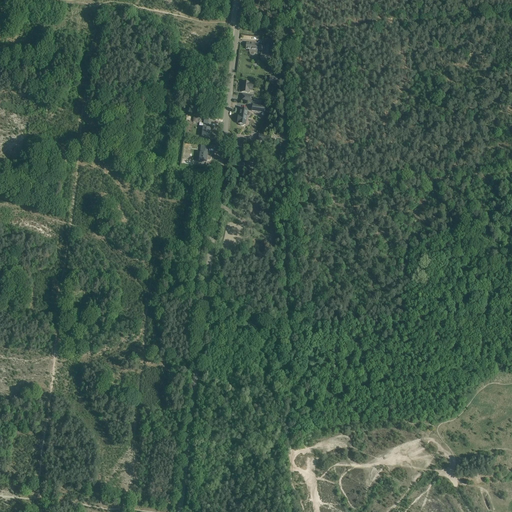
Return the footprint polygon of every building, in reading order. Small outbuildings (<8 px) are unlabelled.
[(262,46),(258,45),(258,44),(247,43),(246,49),(250,50),(250,54),(250,55),(251,56),(252,56),(253,56),(254,55),(255,54),(255,53),(257,53),(257,50),(262,50),(262,46)] [(253,83),(247,82),(242,82),(241,92),(246,93),(248,93),(249,90),(252,90),(253,83)] [(264,107),(253,105),(252,111),(263,113),(264,107)] [(242,126),(243,125),(245,125),(247,110),(240,109),(239,116),(237,116),(236,123),(238,123),(237,124),(239,124),(240,125),(241,126),(242,126)] [(210,129),(211,120),(204,119),(203,128),(202,137),(209,138),(210,131),(209,131),(209,129),(210,129)] [(199,162),(206,163),(207,156),(206,156),(206,154),(207,154),(208,145),(201,145),(200,153),(199,162)]
